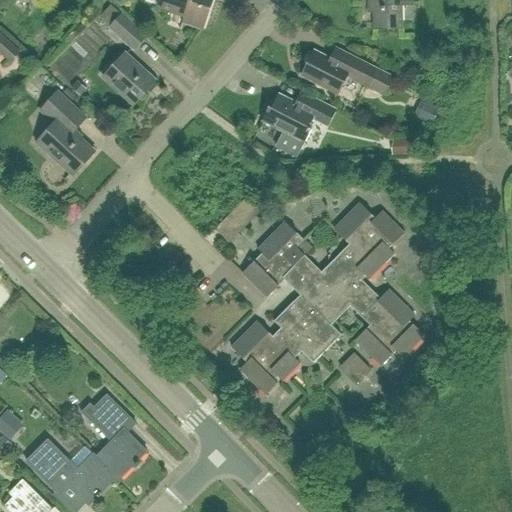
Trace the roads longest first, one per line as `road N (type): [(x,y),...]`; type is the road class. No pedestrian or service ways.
road 1 (residential): [(46,269),(282,0)]
road 2 (tertiary): [(227,453),(46,269)]
